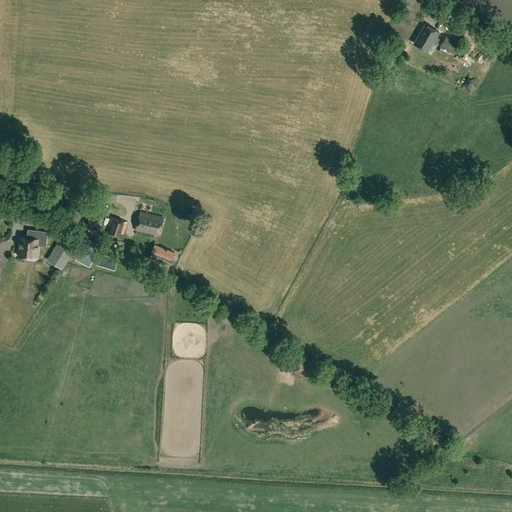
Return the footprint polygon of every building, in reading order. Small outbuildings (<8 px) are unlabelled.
[(427,52),(438,33),(425,25),(414,44),(427,52)] [(440,47),(454,55),(460,44),(446,36),(440,47)] [(49,215),(27,206),(22,218),(44,227),(49,215)] [(103,216),(104,213),(92,209),(85,225),(90,227),(91,223),(100,227),(103,217),(103,216)] [(159,235),(163,218),(139,212),(135,229),(159,235)] [(106,235),(120,239),(125,221),(111,217),(106,235)] [(61,234),(67,237),(71,229),(64,226),(61,234)] [(28,229),(27,237),(21,236),(18,255),(27,256),(26,259),(28,261),(33,262),(35,260),(35,257),(37,258),(38,244),(46,245),(47,231),(28,229)] [(58,242),(46,259),(61,269),(73,251),(58,242)] [(153,261),(169,268),(173,258),(169,256),(171,251),(155,244),(151,254),(155,255),(153,261)] [(302,377),(310,370),(301,361),(293,368),(302,377)]
